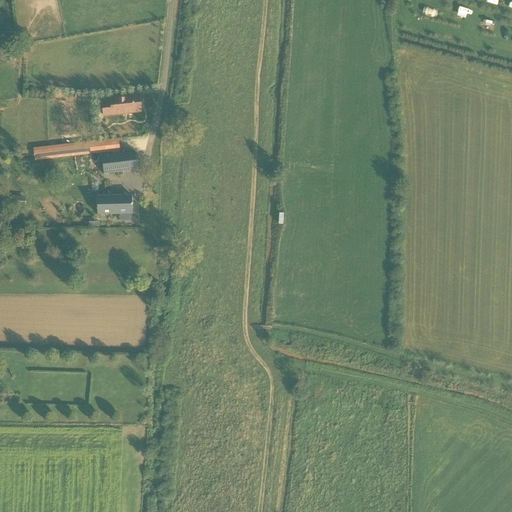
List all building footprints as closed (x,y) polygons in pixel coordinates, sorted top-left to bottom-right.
[(122,97),(123,114),(142,112),(140,96),(126,97),(126,96),(122,97)] [(104,116),(123,114),(122,97),(117,97),(117,98),(111,99),(111,102),(103,103),(104,116)] [(122,139),(35,145),(36,158),(123,152),(122,139)] [(105,174),(140,170),(138,153),(103,157),(105,174)] [(120,221),(130,220),(130,214),(133,214),(132,196),(97,197),(98,215),(120,214),(120,221)]
